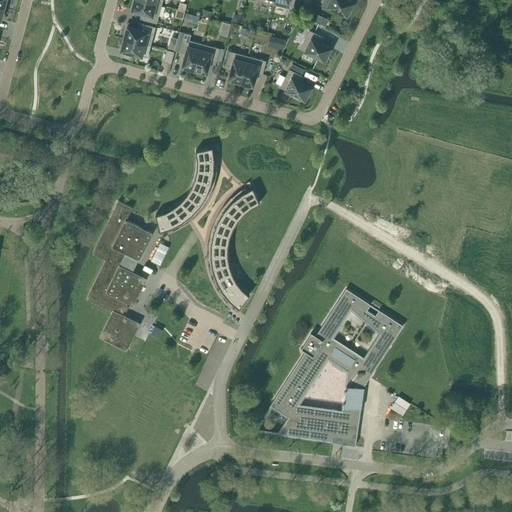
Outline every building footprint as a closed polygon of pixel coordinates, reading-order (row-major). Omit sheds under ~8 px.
[(157,23),(162,5),(144,0),(134,0),(132,10),(145,13),(143,19),(157,23)] [(275,0),(274,4),(293,9),(295,0),(275,0)] [(323,0),(321,5),(327,8),(328,5),(347,15),(353,2),(348,0),(323,0)] [(184,10),(178,8),(176,15),(182,17),(184,10)] [(200,16),(186,12),(184,20),(198,24),(200,16)] [(232,21),(238,23),(240,16),(233,14),(232,21)] [(220,34),(227,35),(230,23),(223,22),(220,34)] [(126,32),(124,38),(145,43),(145,44),(151,45),(154,32),(156,26),(143,23),(141,29),(128,26),(126,32)] [(248,36),(249,29),(241,27),(239,34),(248,36)] [(309,29),(308,32),(300,48),(325,60),(331,47),(319,41),(322,35),(309,29)] [(177,40),(175,50),(180,51),(183,38),(185,32),(180,31),(177,40)] [(182,66),(194,69),(202,43),(190,40),(191,34),(185,32),(183,38),(180,51),(186,53),(182,66)] [(276,37),(274,47),(283,49),(285,39),(276,37)] [(142,55),(145,44),(145,43),(124,38),(121,50),(142,55)] [(220,48),(202,43),(194,69),(206,73),(210,59),(216,61),(220,48)] [(174,51),(167,49),(164,61),(171,63),(174,51)] [(229,79),(241,82),(248,55),(230,50),(226,64),(232,65),(229,79)] [(266,60),(248,55),(241,82),(253,85),(256,72),(263,74),(266,60)] [(290,68),(280,87),(305,99),(311,87),(299,81),(302,75),(290,68)] [(159,231),(171,227),(182,221),(192,214),(200,205),(207,195),(211,183),(214,171),(214,165),(214,159),(213,146),(196,150),(197,160),(197,169),(195,178),(191,187),(186,195),(180,202),(173,207),(173,208),(166,213),(165,211),(155,214),(159,231)] [(147,158),(142,171),(150,174),(155,161),(147,158)] [(211,244),(211,256),(213,268),(216,280),(223,291),(230,299),(239,308),(250,294),(242,288),(242,287),(241,288),(236,282),(237,281),(233,273),(229,264),(228,255),(228,246),(230,237),(233,228),(238,220),(244,213),(251,207),(260,202),(253,186),(242,193),(232,200),(224,210),(218,220),(213,232),(211,244)] [(113,310),(100,336),(127,349),(134,337),(140,322),(122,314),(128,302),(133,304),(146,277),(133,271),(139,259),(153,232),(126,219),(129,212),(131,207),(118,201),(93,253),(106,259),(87,298),(113,310)] [(162,239),(153,257),(162,262),(171,244),(166,241),(162,239)] [(347,288),(316,335),(312,332),(301,348),(305,351),(270,404),(288,417),(278,433),(332,440),(332,442),(356,445),(361,408),(362,408),(363,396),(365,387),(364,386),(403,325),(347,288)] [(154,324),(150,333),(160,338),(164,329),(154,324)] [(90,358),(84,372),(124,391),(129,381),(169,399),(183,368),(172,363),(171,365),(154,357),(149,369),(109,351),(103,364),(90,358)] [(402,414),(410,402),(398,395),(391,407),(402,414)] [(94,427),(126,427),(125,404),(102,404),(102,410),(109,410),(109,417),(102,417),(102,414),(94,414),(94,427)]
